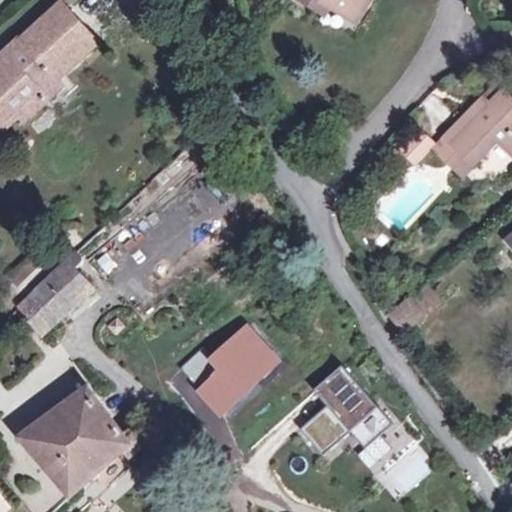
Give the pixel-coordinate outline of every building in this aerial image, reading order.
[(302,0),(311,5),(314,0),(322,0),(330,5),(356,21),(369,0),(302,0)] [(322,0),(314,0),(311,5),(324,14),(330,5),(322,0)] [(0,125),(17,111),(39,90),(50,101),(66,85),(59,77),(97,42),(62,6),(0,62),(0,125)] [(59,77),(66,85),(74,93),(80,88),(71,78),(102,48),(97,42),(59,77)] [(39,90),(17,111),(27,121),(50,101),(39,90)] [(474,112),(449,139),(476,164),(499,141),(511,151),(511,100),(506,94),(492,107),(481,118),(474,112)] [(481,118),(492,107),(485,101),(474,112),(481,118)] [(421,135),(404,153),(417,164),(434,146),(421,135)] [(476,164),(449,139),(438,150),(465,175),(476,164)] [(430,152),(422,162),(441,178),(450,168),(430,152)] [(79,253),(47,282),(45,285),(22,308),(46,335),(97,291),(76,270),(79,267),(83,259),(79,253)] [(442,303),(428,287),(394,317),(406,334),(442,303)] [(329,407),(300,430),(323,457),(351,434),(365,451),(396,426),(347,368),(317,393),(329,407)] [(135,430),(125,437),(90,392),(26,437),(76,496),(127,451),(134,458),(149,445),(135,430)]
